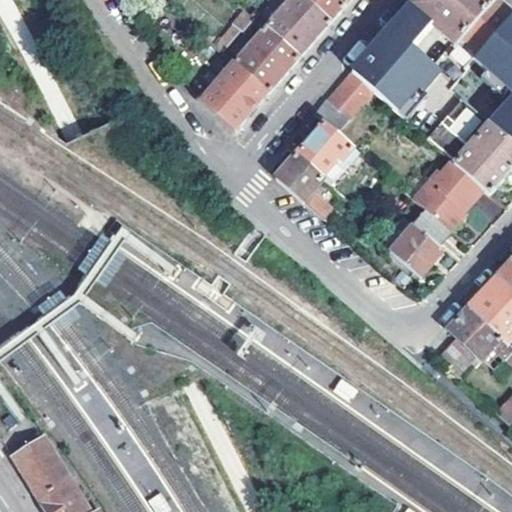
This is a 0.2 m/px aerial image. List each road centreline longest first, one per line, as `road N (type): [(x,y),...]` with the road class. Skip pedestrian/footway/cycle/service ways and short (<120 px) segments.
road 1 (residential): [(242,169),(242,186),(271,218),(410,336),(511,230)]
road 2 (residential): [(97,0),(203,153),(242,169)]
road 3 (residential): [(384,0),(242,169)]
